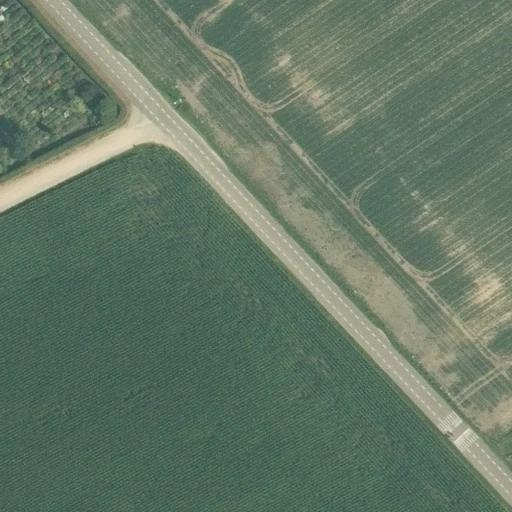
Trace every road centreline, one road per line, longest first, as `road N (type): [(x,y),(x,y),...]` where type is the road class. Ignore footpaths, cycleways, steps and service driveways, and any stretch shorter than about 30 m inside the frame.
road 1 (unclassified): [(511,486),(54,0)]
road 2 (track): [(0,198),(162,116)]
